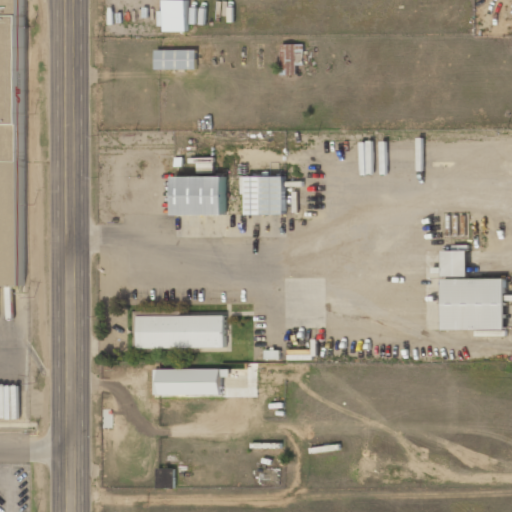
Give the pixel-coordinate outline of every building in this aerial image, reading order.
[(189,31),(188,0),(166,0),(166,32),(189,31)] [(282,75),(297,75),(298,65),(304,65),(305,44),(282,44),(282,75)] [(197,49),(156,50),(157,69),(197,69),(197,49)] [(176,176),(176,215),(227,214),(227,176),(176,176)] [(248,215),(287,214),(286,176),(248,177),(248,215)] [(469,276),(470,251),(444,250),(443,276),(469,276)] [(507,278),(444,279),(445,330),(507,329),(507,278)] [(135,314),(136,348),(228,347),(228,313),(135,314)] [(223,368),(155,369),(155,397),(223,396),(223,368)] [(159,488),(176,488),(176,468),(158,468),(159,488)]
